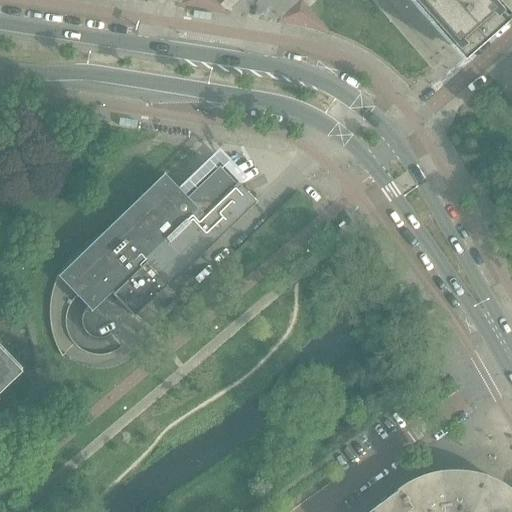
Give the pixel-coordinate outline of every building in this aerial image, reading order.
[(407,0),(449,46),(460,59),(509,16),(494,0),(407,0)] [(133,317),(252,202),(218,166),(186,197),(163,174),(57,276),(91,311),(111,291),(113,293),(111,294),(133,317)] [(0,386),(18,369),(0,350),(0,386)] [(472,511),(485,478),(483,477),(471,474),(459,472),(447,472),(435,474),(423,477),(412,481),(402,487),(397,491),(411,511),(472,511)] [(511,511),(511,494),(504,488),(494,482),(485,478),(472,511),(511,511)] [(411,511),(397,491),(395,492),(396,493),(369,511),(411,511)]
